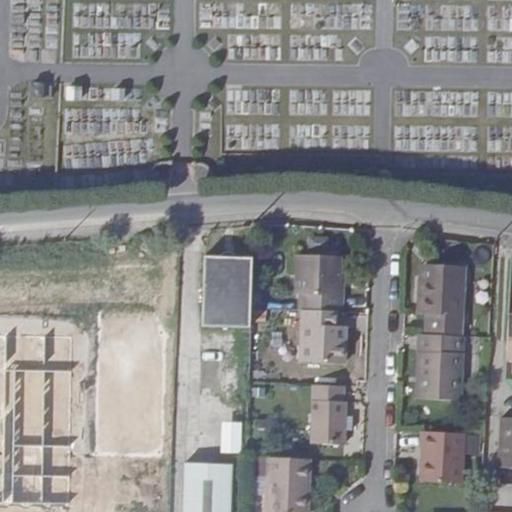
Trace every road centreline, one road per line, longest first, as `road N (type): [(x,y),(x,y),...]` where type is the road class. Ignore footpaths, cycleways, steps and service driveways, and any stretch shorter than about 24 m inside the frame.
road 1 (unclassified): [(0,221),(276,200),(385,206)]
road 2 (residential): [(374,511),(385,206)]
road 3 (unclassified): [(385,206),(511,226)]
